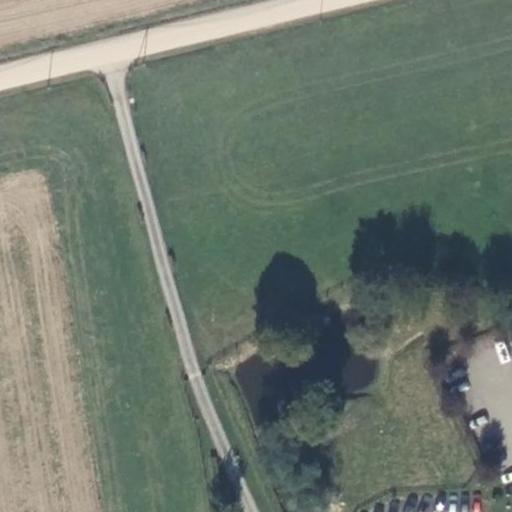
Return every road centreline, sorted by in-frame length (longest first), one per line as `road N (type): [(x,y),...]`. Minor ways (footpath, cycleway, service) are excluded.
road 1 (track): [(111,54),(203,408),(249,511)]
road 2 (tertiary): [(0,81),(335,0)]
